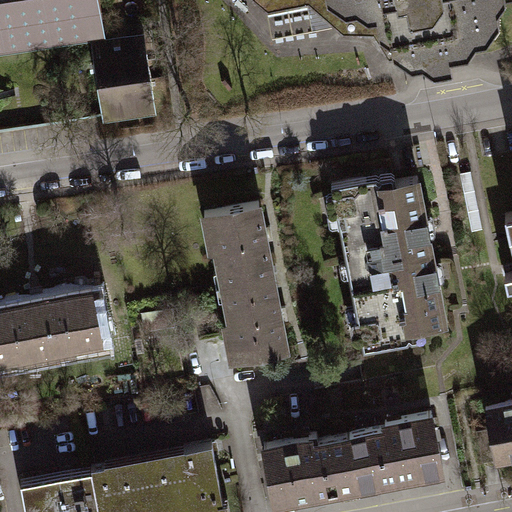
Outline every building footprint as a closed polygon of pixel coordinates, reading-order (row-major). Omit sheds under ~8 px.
[(92,45),(107,42),(100,0),(0,0),(0,44),(90,31),(92,45)] [(274,0),(270,1),(267,0),(254,0),(268,11),(309,3),(343,34),(318,0),(274,0)] [(373,34),(389,60),(433,52),(435,62),(454,58),(452,46),(469,43),(467,33),(488,29),(486,22),(494,11),(501,10),(499,0),(267,0),(270,1),(274,0),(318,0),(343,34),(373,34)] [(107,42),(92,45),(102,108),(155,100),(146,37),(107,42)] [(483,227),(472,170),(461,172),(472,229),(483,227)] [(367,175),(332,181),(334,192),(329,193),(327,195),(330,210),(332,211),(338,210),(358,317),(353,318),(352,321),(354,336),(357,337),(361,336),(363,347),(398,341),(396,330),(408,328),(410,335),(412,337),(423,335),(424,333),(423,325),(445,321),(418,174),(395,178),(394,173),(392,171),(381,173),(380,175),(381,182),(369,184),(367,175)] [(223,282),(273,272),(260,199),(204,210),(208,230),(213,229),(223,282)] [(273,272),(223,282),(234,334),(228,335),(232,356),(287,346),(273,272)] [(100,288),(0,306),(0,355),(19,352),(19,354),(75,344),(74,341),(108,335),(100,288)] [(511,396),(486,402),(491,427),(480,429),(486,459),(497,457),(497,455),(511,452),(511,396)] [(349,431),(359,483),(443,467),(432,410),(385,418),(386,424),(349,431)] [(359,483),(349,431),(318,437),(317,429),(309,431),(310,433),(265,442),(276,499),(359,483)] [(92,464),(101,511),(161,511),(196,505),(197,511),(201,511),(226,507),(212,438),(185,444),(185,448),(107,463),(106,459),(92,461),(92,464)] [(101,511),(92,464),(21,478),(27,511),(101,511)]
